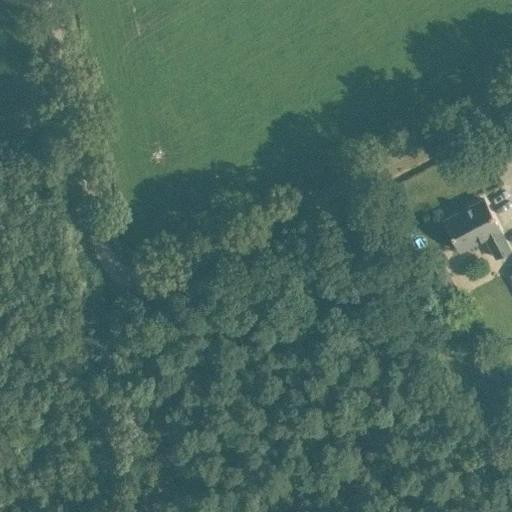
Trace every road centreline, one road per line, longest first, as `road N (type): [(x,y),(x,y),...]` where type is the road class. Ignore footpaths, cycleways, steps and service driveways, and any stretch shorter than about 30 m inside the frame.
road 1 (unclassified): [(47,0),(95,234),(130,278),(179,270),(511,93)]
road 2 (track): [(344,185),(420,324),(511,430)]
